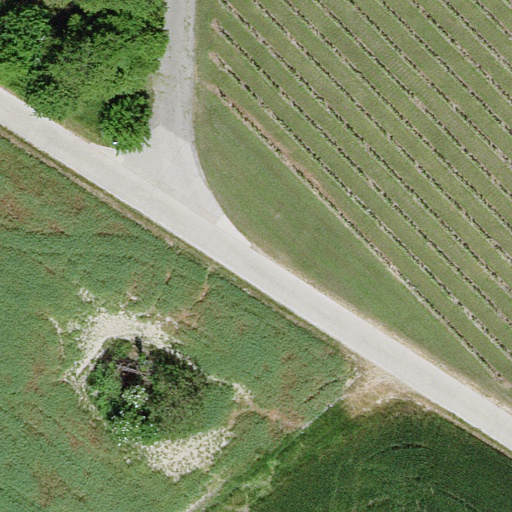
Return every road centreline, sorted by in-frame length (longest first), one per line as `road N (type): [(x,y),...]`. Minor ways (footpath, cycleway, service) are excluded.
road 1 (unclassified): [(511,434),(0,107)]
road 2 (track): [(398,361),(206,511)]
road 3 (track): [(181,0),(172,218)]
